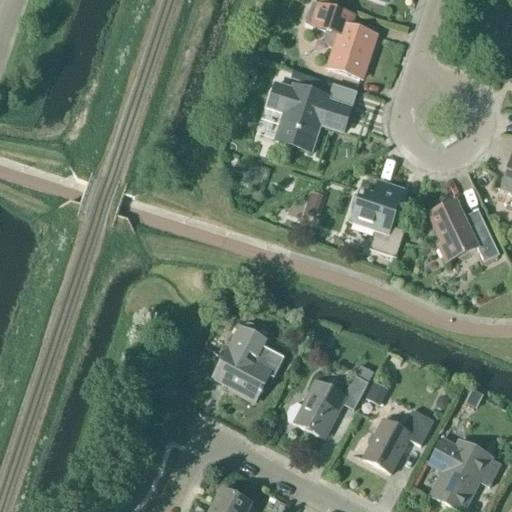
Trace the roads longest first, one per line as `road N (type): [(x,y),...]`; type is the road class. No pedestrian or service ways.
road 1 (residential): [(164,511),(201,440),(337,511)]
road 2 (residential): [(417,67),(402,116),(403,139),(419,159),(454,161),(471,150),(481,131),(478,106),(461,87)]
